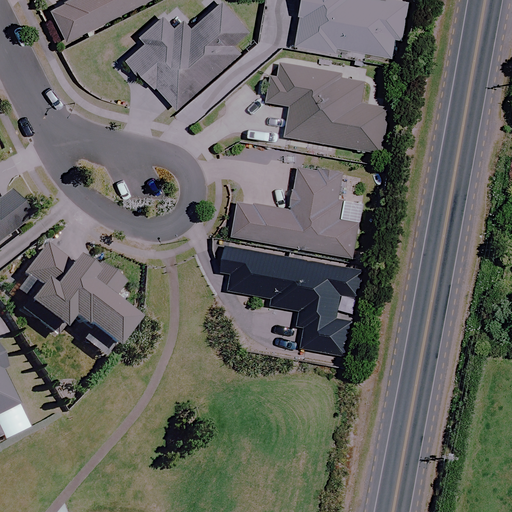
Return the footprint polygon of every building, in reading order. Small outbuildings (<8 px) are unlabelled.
[(94,0),(50,23),(66,53),(166,0),(94,0)] [(304,0),(293,55),(325,61),(327,54),(386,65),(390,45),(398,47),(405,12),(396,10),(344,0),(304,0)] [(251,40),(224,9),(189,38),(183,31),(173,39),(162,26),(137,47),(143,54),(126,69),(137,82),(141,78),(175,118),(241,63),(234,55),(251,40)] [(264,111),(288,115),(284,147),(383,160),(389,118),(362,115),(365,91),(341,88),(342,81),(282,73),(279,94),(267,92),(264,111)] [(340,185),(300,178),(293,220),(238,211),(232,246),(354,265),(359,230),(342,228),(345,208),(337,207),(340,185)] [(0,244),(26,224),(6,200),(0,204),(0,244)] [(73,266),(66,275),(39,255),(18,284),(35,297),(24,312),(59,338),(67,327),(68,327),(110,358),(132,327),(109,310),(122,293),(97,275),(93,280),(73,266)] [(335,329),(339,303),(360,306),(364,275),(223,255),(219,283),(227,284),(224,302),(266,308),(265,316),(296,320),(294,336),(300,337),(297,356),(346,362),(350,331),(335,329)] [(0,414),(11,410),(0,387),(0,414)]
